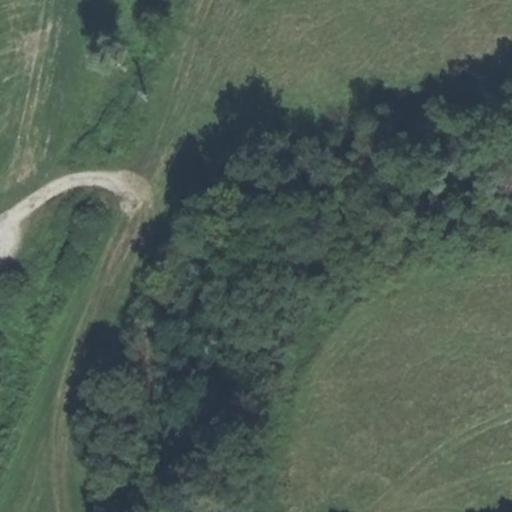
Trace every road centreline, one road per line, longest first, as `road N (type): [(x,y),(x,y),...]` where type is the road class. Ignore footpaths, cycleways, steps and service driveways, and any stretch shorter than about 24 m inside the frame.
road 1 (track): [(210,0),(80,359),(67,428),(72,511)]
road 2 (track): [(285,511),(422,449),(470,473),(511,511)]
